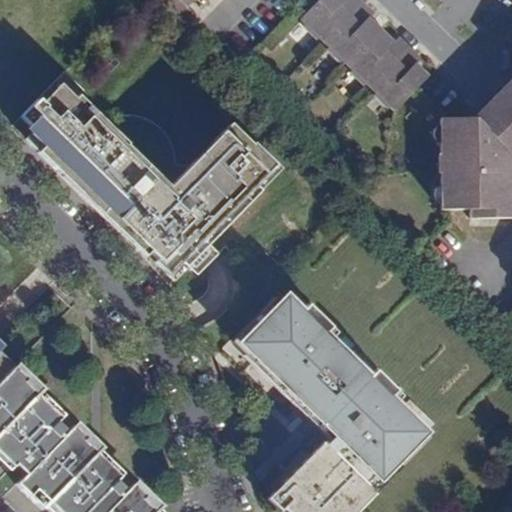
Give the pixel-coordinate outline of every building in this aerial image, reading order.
[(157,0),(158,0),(181,23),(192,11),(184,4),(188,0),(157,0)] [(323,42),(363,2),(360,0),(319,0),(300,20),(323,42)] [(374,13),(363,2),(323,42),(347,66),(379,33),(367,21),(374,13)] [(391,45),(379,33),(347,66),(370,89),(410,48),(398,37),(391,45)] [(421,59),(410,48),(370,89),(393,111),(426,79),(414,67),(421,59)] [(496,129),(511,145),(511,72),(509,70),(490,89),(470,112),(475,118),(490,134),(496,129)] [(190,165),(175,165),(175,159),(174,154),(169,140),(165,133),(161,129),(151,122),(143,118),(141,118),(141,117),(135,116),(135,115),(122,115),(114,117),(103,122),(82,102),(88,95),(64,71),(10,127),(78,194),(83,189),(126,230),(121,236),(141,255),(143,258),(148,252),(156,261),(154,263),(168,275),(180,262),(185,267),(187,265),(208,243),(259,191),(254,187),(275,165),(253,143),(251,146),(230,124),(190,165)] [(475,118),(439,118),(439,155),(436,155),(436,174),(439,174),(440,210),(469,209),(469,218),(511,217),(511,145),(496,129),(490,134),(475,118)] [(321,442),(269,496),(266,499),(274,507),(279,511),(281,510),(283,511),(345,511),(412,444),(417,450),(428,438),(388,399),(395,392),(374,371),(367,378),(322,335),(330,328),(307,305),(299,312),(285,299),(276,308),(272,304),(234,343),(245,354),(247,351),(333,435),(324,445),(321,442)] [(0,378),(11,368),(0,357),(0,378)] [(144,511),(124,492),(117,499),(114,496),(121,489),(114,481),(64,433),(57,440),(55,437),(61,430),(54,423),(61,416),(11,367),(11,368),(0,378),(0,466),(7,473),(13,467),(23,478),(14,486),(40,511),(41,511),(44,509),(46,511),(144,511)] [(64,433),(114,481),(121,474),(72,426),(64,433)] [(124,492),(144,511),(159,511),(131,484),(124,492)]
